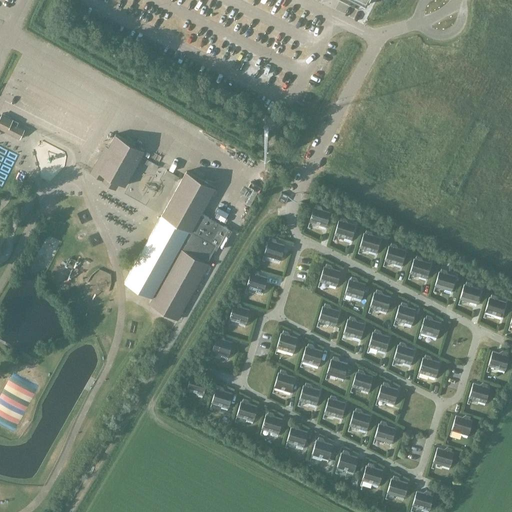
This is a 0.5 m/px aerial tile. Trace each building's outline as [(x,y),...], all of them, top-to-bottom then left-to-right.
[(265,116),(263,120),(262,121),(271,125),(274,120),(265,116)] [(0,128),(19,138),(24,129),(0,117),(0,128)] [(115,134),(95,170),(124,186),(144,150),(115,134)] [(231,230),(200,213),(215,187),(186,171),(124,282),(152,298),(149,304),(177,320),(208,264),(206,263),(214,249),(216,250),(224,234),(228,236),(231,230)] [(313,207),(309,221),(309,222),(310,221),(319,223),(318,227),(324,229),(329,212),(319,209),(320,205),(315,204),(314,208),(313,207)] [(349,242),(350,239),(354,225),(344,222),(345,218),(340,217),(339,220),(338,220),(334,234),(335,233),(344,236),(343,240),(349,242)] [(374,255),(375,252),(379,238),(369,235),(370,231),(365,230),(364,233),(363,233),(359,247),(360,246),(369,249),(368,253),(374,255)] [(267,240),(263,254),(264,254),(264,253),(274,256),(272,260),(279,262),(284,245),(273,242),(274,238),(270,237),(269,240),(267,240)] [(399,268),(400,265),(404,251),(394,247),(395,244),(390,243),(389,246),(388,246),(384,260),(385,259),(394,262),(393,266),(399,268)] [(425,281),(426,277),(426,278),(430,263),(419,260),(420,257),(416,255),(415,259),(413,259),(409,273),(410,273),(410,272),(420,275),(419,279),(425,281)] [(330,283),(328,287),(334,288),(340,271),(329,268),(330,265),(326,263),(325,267),(323,266),(319,280),(320,281),(320,280),(330,283)] [(444,292),(448,293),(450,293),(451,290),(455,276),(444,273),(445,270),(441,268),(440,272),(438,271),(434,285),(435,286),(435,285),(445,287),(444,292)] [(250,273),(246,287),(247,286),(256,289),(255,293),(261,295),(266,277),(256,274),(257,271),(252,269),(251,273),(250,273)] [(355,295),(354,299),(360,301),(361,298),(365,284),(354,281),(355,277),(351,276),(350,279),(348,279),(344,293),(345,293),(345,292),(355,295)] [(459,298),(460,298),(460,297),(470,300),(469,304),(475,306),(476,303),(480,289),(469,286),(470,282),(466,281),(465,284),(463,284),(459,298)] [(380,308),(379,312),(385,314),(386,311),(390,297),(380,294),(381,290),(376,289),(375,292),(374,292),(369,306),(370,306),(370,305),(380,308)] [(500,319),(501,316),(505,302),(495,299),(496,295),(491,294),(490,297),(489,297),(484,311),(485,311),(485,310),(495,313),(494,317),(500,319)] [(233,305),(228,319),(229,319),(229,318),(239,321),(238,325),(244,327),(249,310),(239,307),(240,303),(235,302),(234,305),(233,305)] [(405,321),(404,325),(410,327),(411,324),(415,310),(405,307),(406,303),(401,302),(400,305),(399,305),(394,319),(395,319),(395,318),(405,321)] [(333,328),(334,325),(338,311),(327,308),(328,304),(324,303),(323,307),(321,306),(317,320),(318,321),(318,320),(328,322),(327,326),(333,328)] [(430,334),(429,338),(435,340),(436,337),(440,322),(430,319),(431,316),(426,314),(425,318),(424,318),(419,332),(420,332),(420,331),(430,334)] [(358,341),(359,338),(363,324),(352,321),(353,317),(349,316),(348,319),(346,319),(343,333),(343,332),(353,335),(352,339),(358,341)] [(383,354),(384,351),(388,337),(378,334),(379,330),(374,329),(373,332),(372,332),(368,346),(369,345),(378,348),(377,352),(383,354)] [(287,349),(285,353),(291,355),(297,338),(286,335),(287,331),(283,330),(281,333),(280,333),(276,347),(277,347),(277,346),(287,349)] [(215,337),(211,351),(211,352),(212,351),(221,353),(220,358),(226,359),(232,342),(221,339),(222,336),(217,334),(216,338),(215,337)] [(408,367),(409,364),(413,349),(403,347),(404,343),(399,342),(398,345),(397,345),(393,359),(394,358),(403,361),(402,365),(408,367)] [(305,346),(301,360),(302,360),(302,359),(312,362),(310,366),(316,368),(322,351),(311,348),(312,344),(308,343),(306,346),(305,346)] [(487,365),(488,365),(488,364),(498,367),(497,371),(503,373),(504,370),(508,356),(505,355),(506,352),(502,350),(501,354),(492,351),(487,365)] [(434,379),(434,376),(438,362),(428,359),(429,356),(424,354),(423,358),(422,358),(418,372),(419,372),(419,371),(429,374),(427,378),(434,379)] [(330,359),(326,373),(327,373),(327,372),(337,375),(336,379),(342,381),(347,364),(336,361),(338,357),(333,356),(332,359),(330,359)] [(356,372),(351,386),(352,386),(352,385),(362,388),(361,392),(367,394),(372,377),(362,373),(363,370),(358,368),(357,372),(356,372)] [(278,372),(273,386),(274,387),(274,386),(284,388),(283,392),(289,394),(294,377),(284,374),(285,370),(280,369),(279,373),(278,372)] [(196,392),(195,396),(201,398),(202,395),(206,381),(196,377),(197,374),(192,373),(191,376),(190,376),(186,390),(187,389),(196,392)] [(381,384),(376,398),(377,399),(377,398),(387,401),(386,405),(392,406),(397,389),(387,386),(388,383),(383,381),(382,385),(381,384)] [(303,385),(299,399),(299,398),(309,401),(308,405),(314,407),(319,390),(309,387),(310,383),(305,382),(304,385),(303,385)] [(468,397),(469,397),(469,396),(479,399),(477,403),(483,405),(484,402),(489,388),(486,387),(487,384),(482,382),(481,386),(472,383),(468,397)] [(215,389),(211,403),(212,402),(221,405),(220,409),(226,411),(231,393),(221,390),(222,387),(217,385),(216,389),(215,389)] [(328,398),(324,412),(324,411),(334,414),(333,418),(339,420),(344,403),(334,400),(335,396),(330,395),(329,398),(328,398)] [(240,401),(236,415),(236,416),(237,415),(246,418),(245,422),(251,423),(257,406),(246,403),(247,400),(242,398),(241,402),(240,401)] [(353,411),(349,425),(350,424),(359,427),(358,431),(364,433),(369,415),(359,412),(360,409),(355,407),(354,411),(353,411)] [(265,414),(261,428),(262,428),(262,427),(272,430),(270,434),(276,436),(282,419),(271,416),(272,412),(267,411),(266,415),(265,414)] [(451,430),(452,429),(461,432),(460,436),(466,438),(467,434),(471,420),(469,420),(470,416),(465,415),(464,418),(455,415),(451,430)] [(378,423),(374,438),(375,437),(384,440),(383,444),(389,445),(394,428),(384,425),(385,422),(380,420),(379,424),(378,423)] [(290,427),(286,441),(287,441),(287,440),(297,443),(295,447),(301,449),(307,432),(296,429),(297,425),(293,424),(292,427),(290,427)] [(322,456),(321,460),(327,462),(332,445),(321,441),(322,438),(318,437),(317,440),(315,440),(311,454),(312,454),(312,453),(322,456)] [(443,464),(442,468),(448,470),(449,466),(449,467),(453,452),(450,452),(451,448),(447,447),(445,450),(436,447),(432,462),(433,462),(433,461),(443,464)] [(340,453),(336,467),(337,467),(337,466),(347,469),(346,473),(352,475),(357,457),(346,454),(347,451),(343,449),(342,453),(340,453)] [(372,482),(371,486),(377,487),(382,470),(371,467),(372,464),(368,462),(367,466),(365,465),(361,480),(362,480),(362,479),(372,482)] [(390,480),(386,492),(387,492),(387,491),(397,494),(396,498),(404,501),(409,484),(396,480),(398,476),(389,474),(388,480),(390,480)] [(416,491),(412,505),(412,504),(422,507),(421,511),(423,511),(427,511),(432,496),(429,495),(431,492),(426,490),(425,494),(416,491)]
